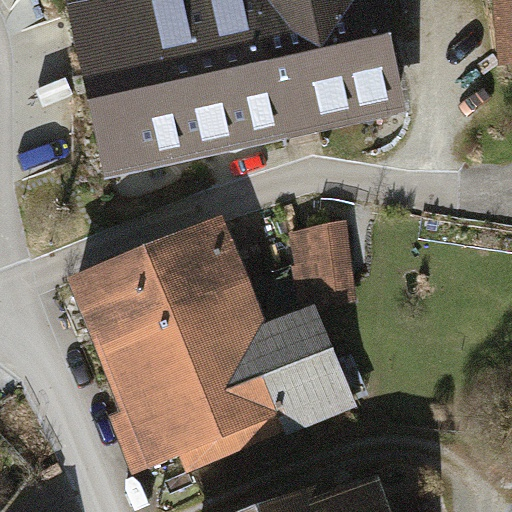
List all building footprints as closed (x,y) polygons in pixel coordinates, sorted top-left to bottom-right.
[(271,142),(240,0),(60,0),(100,179),(271,142)] [(240,0),(271,142),(403,114),(379,0),(240,0)] [(511,0),(492,0),(500,74),(511,72),(511,0)] [(63,283),(86,341),(245,275),(220,220),(63,283)] [(345,225),(292,234),(298,266),(291,267),(297,304),(357,293),(345,225)] [(245,275),(86,341),(117,416),(105,421),(130,479),(174,460),(182,479),(354,408),(352,401),(367,395),(350,353),(335,360),(312,303),(265,323),(245,275)] [(327,487),(258,511),(382,511),(373,485),(332,500),(327,487)]
